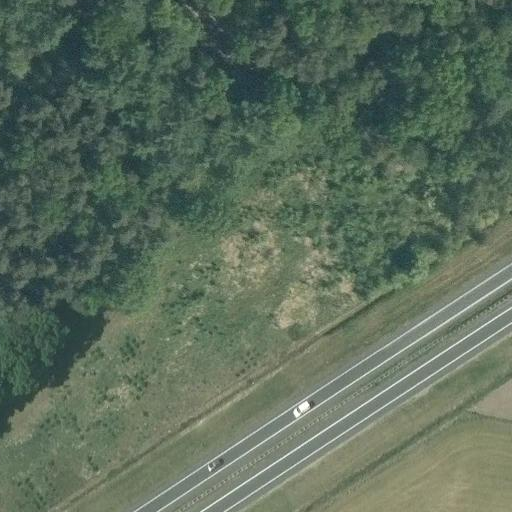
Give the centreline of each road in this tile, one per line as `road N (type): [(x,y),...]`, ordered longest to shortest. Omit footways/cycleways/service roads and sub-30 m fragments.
road 1 (trunk): [(511,274),(152,511)]
road 2 (trunk): [(211,511),(511,314)]
